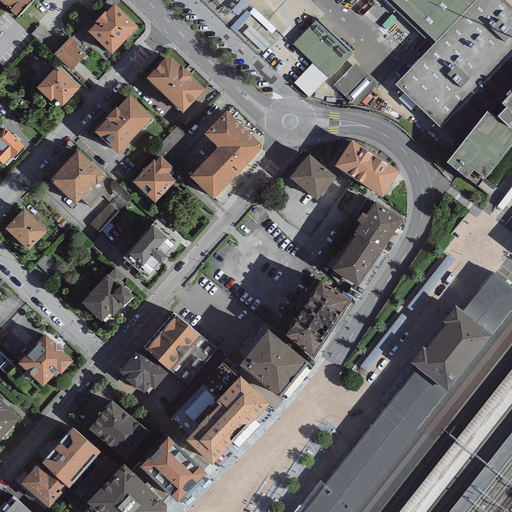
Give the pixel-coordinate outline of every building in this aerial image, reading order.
[(35,1),(34,0),(0,0),(0,3),(17,20),(35,1)] [(383,0),(432,47),(395,86),(440,129),(443,127),(511,54),(511,8),(503,0),(383,0)] [(138,29),(114,6),(106,15),(105,14),(95,24),(96,25),(88,34),(112,56),(138,29)] [(245,41),(262,56),(281,35),(264,19),(245,41)] [(319,20),(294,47),(313,66),(294,86),(310,101),(355,54),(319,20)] [(78,46),(71,38),(54,56),(71,72),(85,56),(76,48),(78,46)] [(511,86),(511,54),(443,127),(459,142),(511,86)] [(169,58),(147,81),(182,115),(205,93),(169,58)] [(355,107),(374,84),(354,67),(334,89),(355,107)] [(80,91),(57,69),(37,90),(51,104),(54,100),(63,109),(80,91)] [(511,94),(501,106),(506,111),(496,122),(487,114),(447,165),(467,180),(472,175),(474,172),(484,180),(511,145),(511,131),(508,128),(511,124),(511,94)] [(153,120),(129,98),(117,110),(116,109),(106,120),(107,121),(95,134),(118,156),(153,120)] [(260,146),(226,114),(204,137),(218,150),(189,180),(212,202),(261,151),(260,146)] [(164,144),(184,161),(197,146),(178,129),(164,144)] [(25,149),(8,133),(0,138),(0,163),(3,166),(4,164),(7,167),(25,149)] [(382,199),(399,173),(352,143),(335,168),(382,199)] [(105,178),(78,153),(50,183),(75,207),(95,186),(97,187),(105,178)] [(173,170),(160,157),(155,163),(153,161),(132,183),(155,205),(176,182),(171,177),(175,174),(172,171),(173,170)] [(336,180),(309,157),(290,180),(317,203),(336,180)] [(403,221),(375,203),(366,217),(362,214),(356,223),(360,226),(355,233),(357,234),(383,251),(403,221)] [(114,229),(109,224),(119,214),(111,206),(92,226),(105,238),(114,229)] [(47,232),(24,210),(5,230),(28,252),(47,232)] [(181,244),(156,222),(123,260),(148,282),(181,244)] [(383,251),(357,234),(332,273),(357,289),(383,251)] [(126,278),(115,268),(88,296),(90,297),(82,305),(101,324),(109,316),(112,319),(133,298),(130,295),(132,293),(121,283),(126,278)] [(417,371),(447,394),(511,310),(511,287),(492,274),(462,314),(455,309),(450,315),(443,324),(446,326),(426,351),(423,350),(411,365),(417,371)] [(350,302),(321,283),(284,340),(312,359),(350,302)] [(353,511),(352,511),(376,511),(511,341),(511,310),(447,394),(416,430),(400,451),(353,511)] [(216,350),(173,315),(144,350),(146,352),(145,353),(170,374),(171,373),(187,386),(216,350)] [(308,365),(268,333),(240,368),(280,400),(308,365)] [(73,363),(46,337),(18,365),(42,389),(57,373),(60,376),(73,363)] [(168,375),(139,350),(119,373),(126,379),(125,381),(136,390),(137,389),(144,395),(150,388),(154,392),(168,375)] [(0,353),(0,369),(7,376),(15,367),(0,353)] [(511,369),(399,511),(424,511),(511,403),(511,369)] [(387,408),(416,430),(447,394),(417,371),(394,399),(387,408)] [(270,406),(240,379),(217,403),(221,406),(186,444),(212,468),(270,406)] [(11,411),(0,400),(0,441),(19,420),(10,412),(11,411)] [(150,432),(111,402),(88,432),(127,462),(150,432)] [(324,488),(353,511),(400,451),(416,430),(387,408),(355,448),(324,488)] [(100,455),(72,431),(40,466),(65,487),(69,491),(100,455)] [(511,432),(449,511),(467,511),(511,456),(511,432)] [(164,437),(130,473),(163,504),(169,497),(177,505),(205,476),(164,437)] [(47,508),(65,487),(40,466),(39,465),(21,486),(47,508)] [(130,473),(124,468),(86,507),(92,511),(166,511),(166,506),(163,504),(130,473)] [(352,511),(353,511),(324,488),(305,511),(352,511)] [(0,511),(25,511),(11,499),(0,511)]
